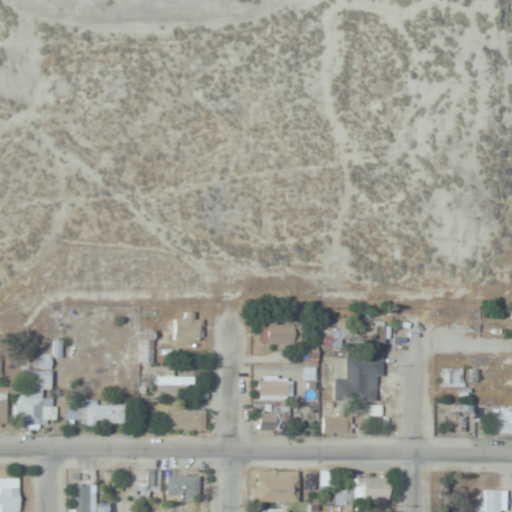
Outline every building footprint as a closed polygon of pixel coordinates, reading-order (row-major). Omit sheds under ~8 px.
[(201,320),(193,320),(193,312),(183,312),(183,318),(172,318),(172,339),(201,339),(201,320)] [(298,344),(298,324),(262,324),(263,344),(298,344)] [(359,325),(359,343),(386,343),(386,325),(359,325)] [(319,338),(318,345),(344,348),(346,331),(332,330),(331,339),(319,338)] [(49,354),(33,354),(33,370),(19,369),(17,424),(52,425),(53,394),(48,394),(49,354)] [(440,387),(463,387),(463,368),(440,368),(440,387)] [(155,394),(191,394),(191,376),(155,376),(155,394)] [(256,377),(256,399),(285,399),(285,377),(256,377)] [(122,405),(66,404),(66,422),(122,423),(122,405)] [(367,405),(368,416),(381,415),(380,405),(367,405)] [(511,433),(511,406),(492,406),(492,433),(511,433)] [(203,410),(164,410),(164,430),(203,430),(203,410)] [(256,429),(272,430),(272,412),(256,412),(256,429)] [(350,412),(321,412),(321,433),(350,433),(350,412)] [(158,470),(137,470),(137,502),(147,502),(147,492),(158,492),(158,470)] [(296,502),(296,471),(254,471),(254,502),(296,502)] [(320,482),(328,481),(327,472),(319,473),(320,482)] [(197,476),(165,476),(165,497),(197,497),(197,476)] [(386,477),(351,478),(351,492),(335,492),(335,499),(350,498),(350,501),(386,501),(386,477)] [(17,511),(17,478),(0,478),(0,511),(17,511)] [(71,511),(106,511),(106,504),(93,504),(93,486),(71,486),(71,511)] [(504,511),(504,489),(483,489),(483,511),(498,511),(499,511),(504,511)]
